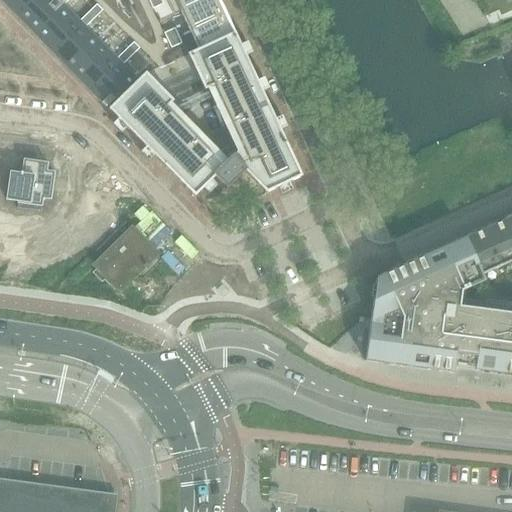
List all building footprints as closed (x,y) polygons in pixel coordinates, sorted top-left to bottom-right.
[(0,0),(16,15),(31,0),(0,0)] [(59,0),(31,0),(16,15),(35,34),(64,5),(59,0)] [(161,0),(153,0),(149,2),(153,9),(163,5),(161,0)] [(167,0),(174,14),(180,11),(204,0),(167,0)] [(204,0),(180,11),(174,14),(174,15),(181,12),(189,31),(225,14),(218,0),(204,0)] [(64,5),(35,34),(53,53),(83,24),(64,5)] [(97,5),(88,13),(95,19),(103,11),(97,5)] [(88,13),(80,21),(86,27),(95,19),(88,13)] [(225,14),(189,31),(199,50),(234,34),(225,14)] [(83,24),(53,53),(72,72),(101,43),(83,24)] [(174,28),(164,33),(167,41),(178,36),(174,28)] [(138,81),(109,110),(194,198),(214,178),(226,190),(245,172),(266,194),(301,177),(234,34),(199,50),(188,56),(204,91),(213,87),(248,161),(241,164),(233,156),(224,164),(212,152),(210,154),(166,109),(173,102),(145,74),(138,81)] [(178,36),(167,41),(171,48),(182,43),(178,36)] [(133,42),(125,51),(131,57),(139,49),(133,42)] [(101,43),(72,72),(90,91),(120,62),(101,43)] [(125,51),(117,58),(123,65),(131,57),(125,51)] [(120,62),(90,91),(109,110),(138,81),(120,62)] [(10,173),(7,200),(18,202),(17,208),(41,211),(43,198),(51,199),(54,172),(46,171),(48,164),(24,160),(22,173),(21,173),(21,174),(10,173)] [(511,218),(502,223),(511,244),(511,218)] [(482,232),(499,268),(511,262),(511,244),(502,223),(482,232)] [(156,254),(132,229),(95,266),(119,291),(143,267),(145,269),(147,267),(146,265),(156,254)] [(465,239),(481,276),(499,268),(482,232),(465,239)] [(511,262),(499,268),(481,276),(465,239),(376,280),(364,362),(453,374),(455,359),(475,362),(474,371),(511,375),(511,262)] [(0,511),(111,511),(113,499),(0,483),(0,511)]
